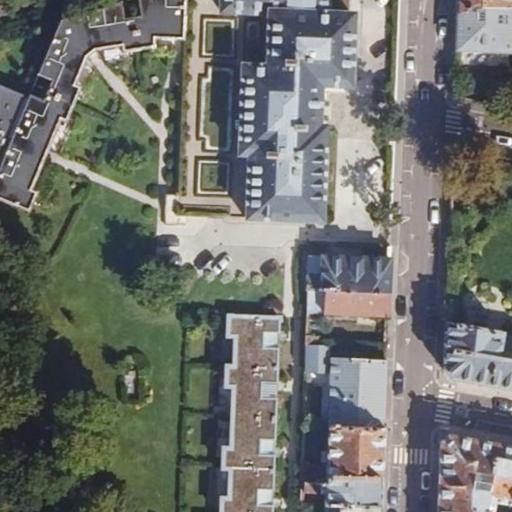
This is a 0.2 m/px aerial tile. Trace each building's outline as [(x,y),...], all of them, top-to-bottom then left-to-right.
[(25,100),(0,159),(0,196),(31,210),(39,190),(32,187),(44,158),(22,149),(26,139),(48,148),(62,117),(68,119),(83,84),(77,82),(88,54),(71,38),(79,31),(95,47),(123,44),(125,50),(155,46),(156,37),(185,38),(178,192),(170,191),(167,224),(188,225),(188,218),(322,223),(325,126),(319,126),(320,117),(314,117),(313,105),(320,105),(320,86),(350,87),(353,16),(328,15),(328,0),(130,0),(59,21),(25,100)] [(498,7),(511,6),(511,0),(458,0),(458,12),(471,10),(483,8),(498,7)] [(511,6),(498,7),(483,8),(471,10),(458,12),(457,49),(510,51),(511,20),(511,19),(511,6)] [(71,38),(88,54),(95,47),(79,31),(71,38)] [(0,159),(25,100),(0,88),(0,159)] [(22,149),(44,158),(48,148),(26,139),(22,149)] [(390,293),(391,259),(309,256),(307,290),(309,290),(390,293)] [(389,318),(390,293),(309,290),(308,315),(389,318)] [(274,511),(281,317),(229,315),(228,339),(235,340),(234,368),(227,368),(226,389),(233,390),(232,450),(224,450),(225,469),(231,470),(230,501),(223,501),(222,511),(274,511)] [(441,379),(511,389),(511,343),(489,340),(490,331),(435,323),(433,371),(441,379)] [(388,345),(388,330),(358,329),(358,344),(388,345)] [(322,336),(307,335),(307,345),(321,345),(322,336)] [(307,345),(306,391),(322,392),(322,363),(328,363),(328,346),(321,345),(307,345)] [(332,359),(330,428),(384,430),(387,360),(332,359)] [(384,430),(330,428),(328,477),(382,480),(384,430)] [(440,497),(439,511),(493,511),(494,504),(511,507),(511,447),(449,435),(442,442),(440,497)] [(382,480),(328,477),(327,484),(303,483),(303,492),(327,493),(327,505),(381,507),(381,494),(382,480)]
